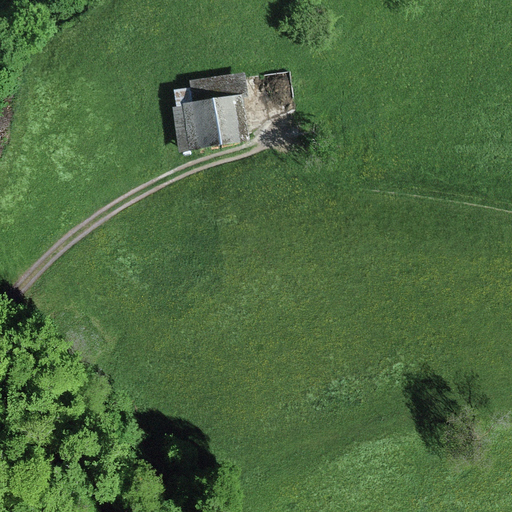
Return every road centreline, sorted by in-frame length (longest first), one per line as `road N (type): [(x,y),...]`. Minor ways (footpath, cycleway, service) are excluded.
road 1 (track): [(0,298),(135,192),(249,147)]
road 2 (motorway): [(325,0),(511,27)]
